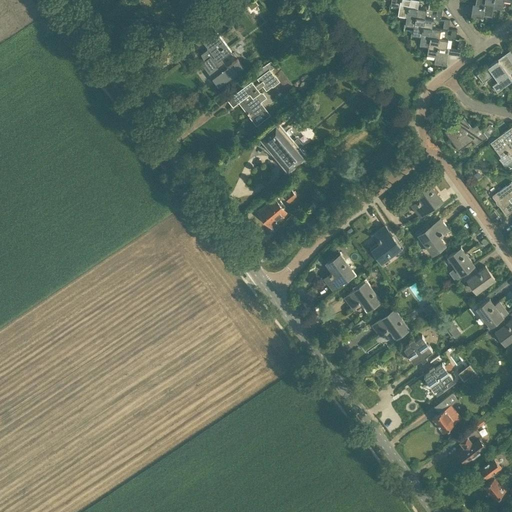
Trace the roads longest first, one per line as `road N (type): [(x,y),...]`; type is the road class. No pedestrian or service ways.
road 1 (residential): [(434,511),(270,291)]
road 2 (residential): [(270,291),(119,87)]
road 3 (residential): [(270,291),(327,230),(431,145)]
road 4 (residential): [(511,258),(431,145)]
